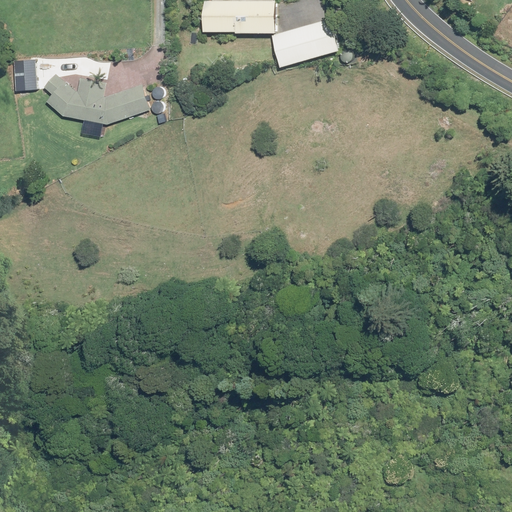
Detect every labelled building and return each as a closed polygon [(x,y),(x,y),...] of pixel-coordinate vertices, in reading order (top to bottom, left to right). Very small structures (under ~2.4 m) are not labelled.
[(278,34),(278,3),(209,2),(208,32),(278,34)] [(341,51),(332,21),(275,37),(284,68),(341,51)] [(29,81),(32,81),(40,81),(40,70),(19,71),(19,80),(29,81)] [(112,126),(153,108),(143,87),(110,98),(110,81),(80,80),(80,94),(60,75),(48,88),(56,96),(50,103),(66,118),(112,126)] [(29,98),(29,81),(19,80),(19,98),(29,98)] [(166,88),(154,92),(157,100),(169,96),(166,88)]
